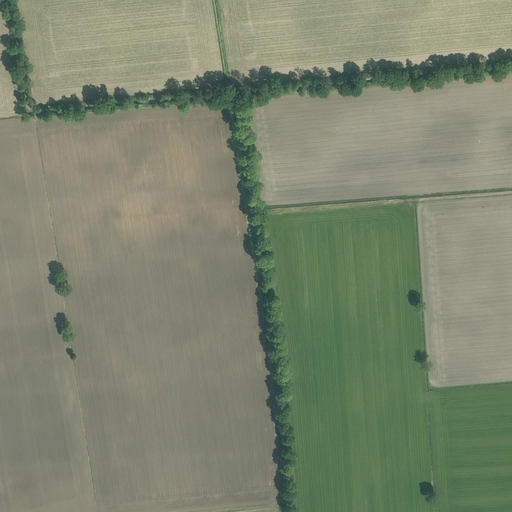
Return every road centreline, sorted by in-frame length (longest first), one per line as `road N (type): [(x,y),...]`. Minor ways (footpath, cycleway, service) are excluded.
road 1 (track): [(8,0),(33,110),(234,92)]
road 2 (track): [(234,92),(511,64)]
